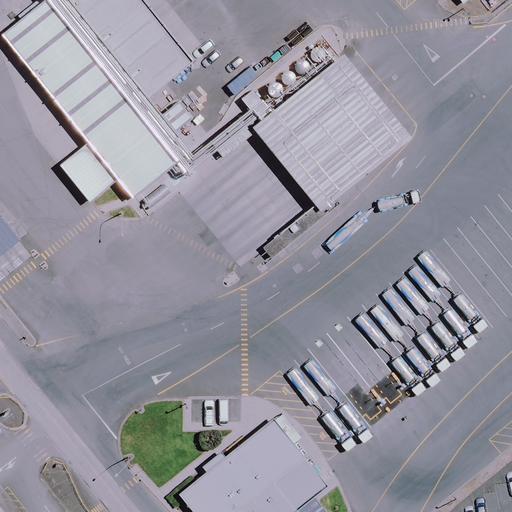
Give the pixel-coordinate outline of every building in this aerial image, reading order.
[(175,62),(125,0),(52,0),(130,97),(175,62)] [(164,171),(34,9),(0,36),(0,57),(119,206),(164,171)] [(396,145),(327,59),(242,127),(310,213),(396,145)] [(322,511),(326,509),(259,425),(170,496),(183,511),(322,511)] [(9,511),(0,500),(0,511),(9,511)]
